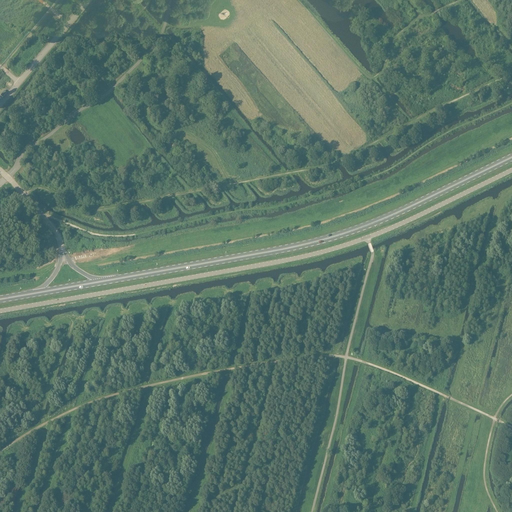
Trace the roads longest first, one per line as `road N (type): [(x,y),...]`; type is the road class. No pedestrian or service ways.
road 1 (primary): [(0,299),(333,236),(511,157)]
road 2 (unclassified): [(511,169),(329,249),(0,310)]
